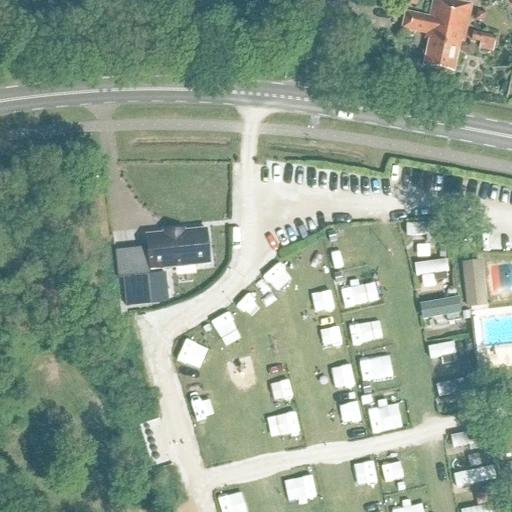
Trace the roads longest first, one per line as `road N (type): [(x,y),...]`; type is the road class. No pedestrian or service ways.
road 1 (secondary): [(315,102),(143,90),(0,103)]
road 2 (secondary): [(511,139),(315,102)]
road 3 (track): [(0,457),(27,453),(109,511)]
